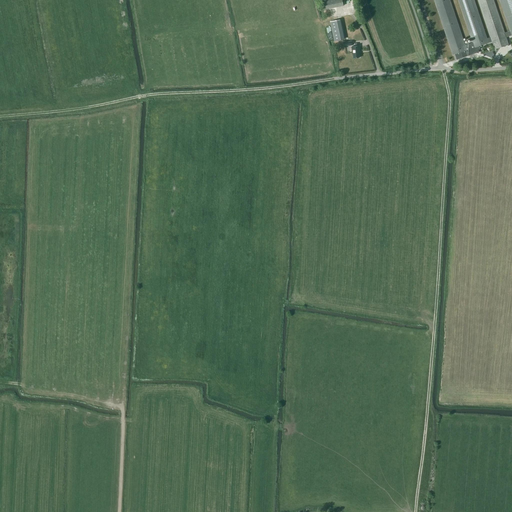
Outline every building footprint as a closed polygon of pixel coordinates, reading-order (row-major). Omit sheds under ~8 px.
[(321,0),(324,10),(343,6),(342,0),(321,0)] [(506,37),(505,33),(493,0),(477,0),(490,37),(487,38),(473,0),(458,0),(473,43),(465,45),(449,0),(434,0),(453,55),(455,54),(456,60),(479,52),(478,50),(480,49),(479,46),(492,42),(495,49),(509,45),(506,37)] [(511,0),(499,0),(510,31),(505,33),(506,37),(511,35),(511,0)] [(330,22),(334,41),(344,39),(340,20),(330,22)] [(353,54),(354,58),(360,58),(359,54),(360,54),(359,46),(352,47),(352,54),(353,54)]
